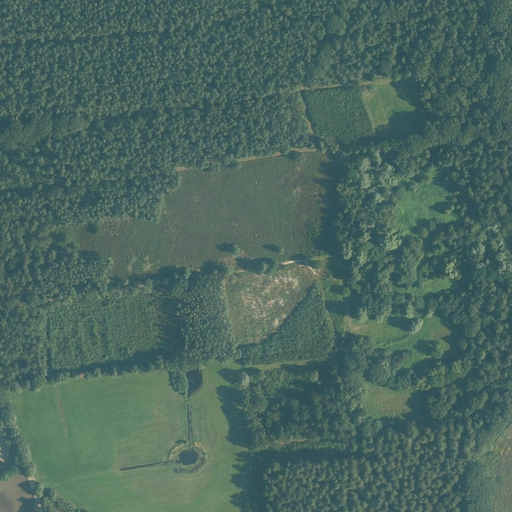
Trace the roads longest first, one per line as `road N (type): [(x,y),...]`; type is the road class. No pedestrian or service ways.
road 1 (track): [(0,306),(338,257),(349,330),(347,431)]
road 2 (tertiary): [(426,511),(511,413)]
road 3 (unclassified): [(0,395),(44,511)]
